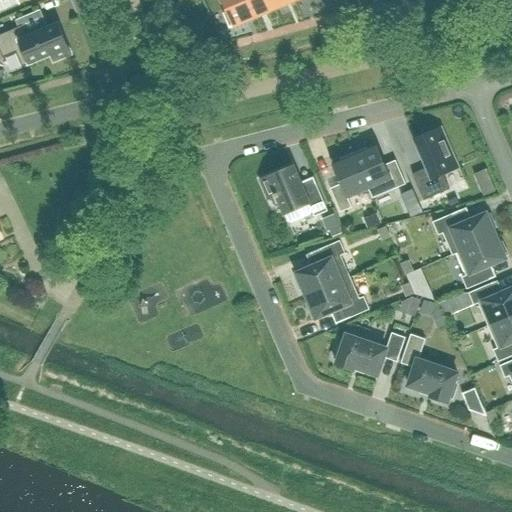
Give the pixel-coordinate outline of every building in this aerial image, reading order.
[(0,0),(0,14),(19,7),(15,0),(0,0)] [(222,0),(227,11),(224,13),(230,27),(233,26),(234,26),(255,16),(248,0),(222,0)] [(248,0),(255,16),(275,8),(271,0),(248,0)] [(70,54),(57,24),(27,37),(22,25),(0,34),(0,52),(2,58),(15,53),(22,67),(50,55),(53,61),(70,54)] [(435,126),(421,132),(423,136),(415,139),(427,167),(412,174),(423,200),(449,189),(442,174),(457,167),(440,128),(436,130),(435,126)] [(369,189),(373,198),(406,184),(396,160),(384,165),(376,145),(354,155),(369,189)] [(347,199),(369,189),(354,155),(332,164),(341,184),(329,189),(339,212),(351,208),(347,199)] [(293,166),(261,180),(268,198),(274,196),(275,198),(277,197),(288,223),(312,212),(314,216),(327,211),(315,183),(302,188),(293,166)] [(460,210),(432,222),(438,235),(442,233),(452,255),(456,254),(456,252),(495,236),(492,229),(495,227),(490,214),(487,216),(486,213),(465,222),(460,210)] [(385,226),(378,229),(382,241),(390,238),(385,226)] [(495,236),(456,252),(456,254),(465,275),(461,277),(466,289),(490,279),(485,267),(505,259),(504,256),(507,255),(501,242),(498,243),(495,236)] [(303,288),(306,296),(350,277),(341,256),(345,254),(340,240),(311,253),(316,264),(296,273),(297,275),(294,277),(299,290),(303,288)] [(408,260),(401,264),(405,275),(413,272),(408,260)] [(315,316),(316,319),(335,310),(340,322),(369,310),(363,297),(359,298),(350,277),(306,296),(309,303),(305,305),(311,318),(315,316)] [(409,283),(401,286),(407,299),(414,296),(409,283)] [(492,283),(468,293),(473,305),(478,303),(487,326),(511,315),(511,288),(497,295),(492,283)] [(511,315),(487,326),(497,348),(493,350),(498,362),(511,355),(511,315)] [(195,330),(164,340),(168,352),(199,342),(195,330)] [(338,344),(334,358),(337,359),(335,365),(352,371),(353,367),(377,376),(383,358),(396,362),(405,338),(391,333),(386,349),(345,335),(342,345),(338,344)] [(425,340),(410,334),(400,364),(413,368),(407,385),(431,394),(429,398),(447,404),(449,398),(452,399),(457,385),(454,384),(457,374),(418,360),(425,340)] [(511,360),(499,366),(505,378),(509,376),(511,383),(511,360)] [(464,396),(471,423),(484,420),(476,392),(464,396)] [(493,410),(486,413),(490,424),(498,421),(493,410)]
